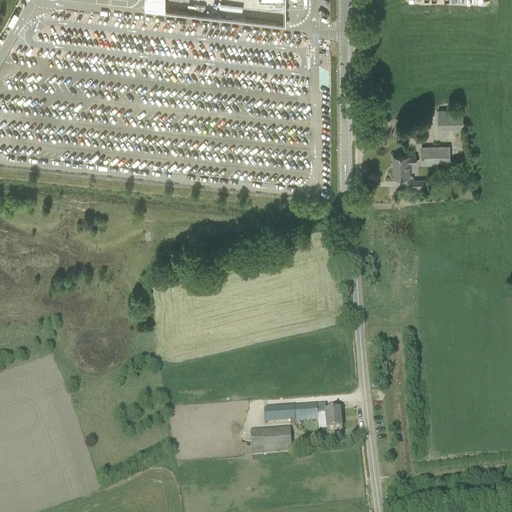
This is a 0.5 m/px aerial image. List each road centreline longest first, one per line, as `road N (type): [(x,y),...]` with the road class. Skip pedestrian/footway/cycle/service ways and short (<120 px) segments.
road 1 (unclassified): [(380,511),(355,259)]
road 2 (residential): [(350,208),(345,0)]
